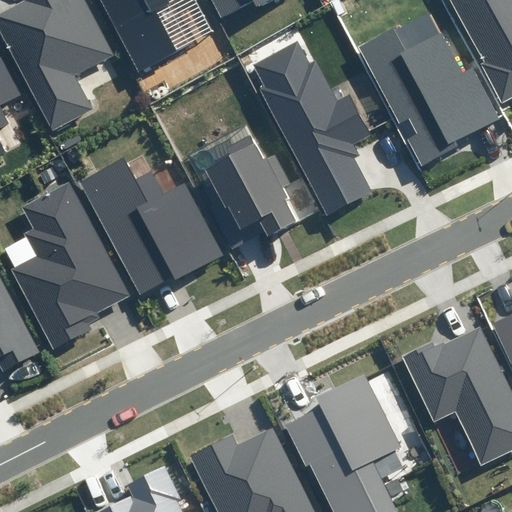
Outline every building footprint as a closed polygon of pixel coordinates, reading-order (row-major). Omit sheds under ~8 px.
[(23,0),(0,12),(0,30),(51,131),(93,110),(74,74),(112,55),(83,0),(23,0)] [(95,0),(135,75),(181,51),(157,6),(168,0),(95,0)] [(210,0),(220,19),(256,0),(210,0)] [(511,0),(448,0),(503,105),(511,100),(511,0)] [(430,11),(361,45),(400,124),(412,118),(418,130),(406,136),(421,167),(461,147),(457,139),(497,119),(473,70),(462,76),(430,11)] [(297,42),(249,66),(326,218),(376,193),(353,146),(372,137),(351,94),(334,103),(314,62),(308,64),(297,42)] [(0,157),(6,154),(0,141),(0,127),(9,123),(0,106),(21,95),(0,54),(0,157)] [(159,92),(160,94),(162,95),(164,96),(166,96),(167,95),(169,94),(170,92),(170,91),(170,89),(169,87),(168,86),(166,85),(164,85),(163,85),(161,86),(160,87),(159,89),(159,91),(159,92)] [(149,97),(150,98),(151,100),(153,100),(155,100),(157,100),(158,98),(159,97),(160,95),(159,93),(159,92),(157,90),(156,89),(154,89),(152,90),(151,90),(149,92),(149,93),(148,95),(149,97)] [(229,152),(205,164),(239,228),(256,220),(265,238),(296,222),(281,192),(292,186),(275,155),(266,160),(250,130),(224,143),(229,152)] [(70,159),(71,161),(72,162),(74,163),(76,163),(77,162),(79,161),(80,159),(80,158),(80,156),(79,154),(78,153),(76,152),(75,152),(73,152),(71,153),(70,154),(69,156),(69,158),(70,159)] [(123,157),(78,180),(139,297),(223,254),(186,182),(160,195),(149,173),(135,180),(123,157)] [(55,168),(56,170),(57,171),(59,172),(61,172),(63,171),(64,170),(65,168),(66,166),(65,165),(65,163),(63,162),(62,161),(60,161),(58,161),(57,162),(55,163),(55,165),(54,166),(55,168)] [(131,296),(71,182),(23,207),(34,229),(27,232),(38,253),(10,268),(53,350),(94,329),(91,323),(100,318),(97,313),(131,296)] [(0,369),(1,372),(40,353),(0,276),(0,369)] [(511,311),(489,321),(510,370),(511,369),(511,311)] [(511,447),(511,399),(479,329),(442,346),(439,341),(407,356),(436,420),(457,410),(481,462),(511,447)] [(318,408),(286,424),(327,511),(403,511),(386,476),(403,468),(394,450),(401,447),(364,372),(313,397),(318,408)] [(317,511),(277,427),(237,446),(232,435),(190,455),(216,511),(317,511)] [(186,511),(166,468),(130,485),(135,496),(100,511),(186,511)]
